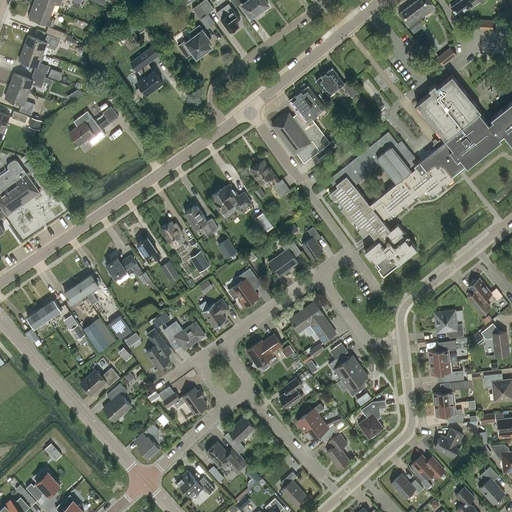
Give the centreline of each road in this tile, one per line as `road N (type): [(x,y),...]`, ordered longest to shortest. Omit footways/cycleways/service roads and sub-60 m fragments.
road 1 (unclassified): [(0,284),(224,127)]
road 2 (unclassified): [(145,481),(0,320)]
road 3 (residential): [(224,127),(211,100),(215,83),(326,0)]
road 4 (residential): [(351,252),(249,110)]
road 5 (unclassified): [(249,110),(380,0)]
road 6 (unclassified): [(361,477),(411,429),(403,342)]
road 7 (residential): [(340,496),(244,391)]
road 8 (unclassified): [(403,342),(404,307),(476,248)]
